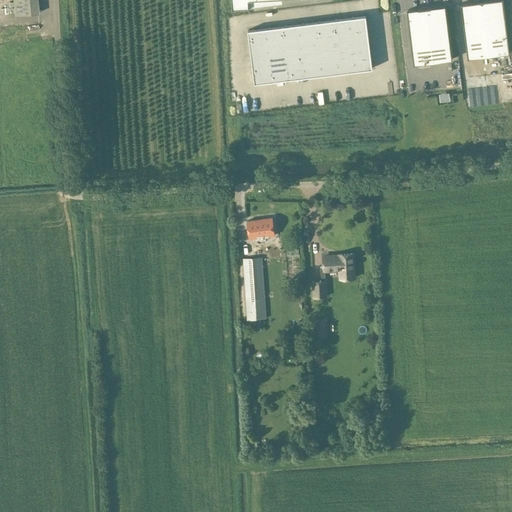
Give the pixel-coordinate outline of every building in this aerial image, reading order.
[(13,0),(15,15),(40,13),(38,0),(13,0)] [(232,0),(232,8),(249,7),(248,0),(232,0)] [(510,53),(503,0),(487,0),(461,3),(468,58),(510,53)] [(405,9),(411,63),(450,59),(444,5),(405,9)] [(367,16),(248,30),(255,83),(373,69),(367,16)] [(272,216),(246,220),(249,239),(252,236),(256,234),(259,233),(263,232),(267,232),(271,233),(275,235),(272,216)] [(323,257),(324,267),(320,267),(321,280),(311,280),(313,298),(328,297),(327,279),(325,279),(325,270),(340,269),(340,271),(354,270),(353,254),(339,254),(339,255),(323,257)] [(266,318),(262,257),(243,259),(247,320),(266,318)] [(313,319),(314,337),(327,337),(327,329),(326,329),(325,318),(313,319)] [(298,330),(306,329),(306,320),(298,321),(298,330)]
